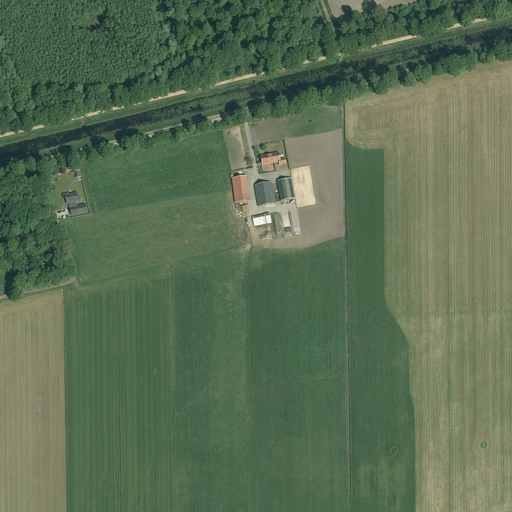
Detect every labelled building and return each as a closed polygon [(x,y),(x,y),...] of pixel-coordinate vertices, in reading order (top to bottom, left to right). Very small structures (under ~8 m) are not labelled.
[(279,153),(261,156),(263,165),(279,163),(280,165),(286,164),(285,159),(280,160),(279,153)] [(249,197),(246,177),(232,179),(235,203),(246,202),(246,197),(249,197)] [(292,179),(277,181),(281,201),(295,199),(292,179)] [(259,207),(275,204),(271,183),(255,186),(259,207)] [(86,205),(76,207),(75,202),(78,201),(77,193),(69,195),(68,194),(63,195),(64,199),(66,199),(67,204),(70,203),(71,208),(70,208),(72,216),(87,212),(86,205)] [(260,218),(262,226),(275,224),(274,218),(271,219),(271,216),(260,218)]
